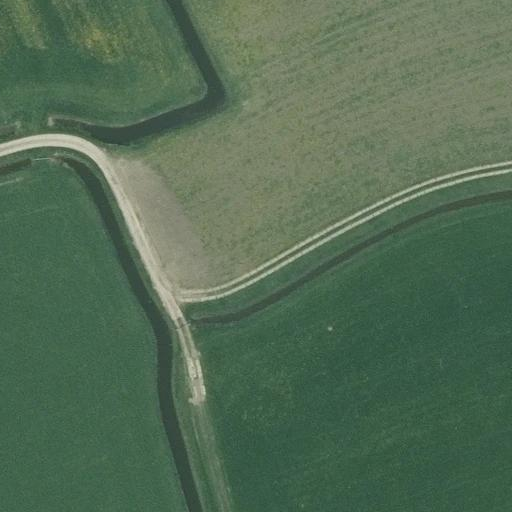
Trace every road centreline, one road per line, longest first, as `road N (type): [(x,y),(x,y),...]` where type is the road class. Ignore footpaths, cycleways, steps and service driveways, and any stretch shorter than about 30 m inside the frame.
road 1 (track): [(171,286),(210,294),(369,210),(511,164)]
road 2 (unclassified): [(0,153),(55,140),(95,153),(133,197),(171,286)]
